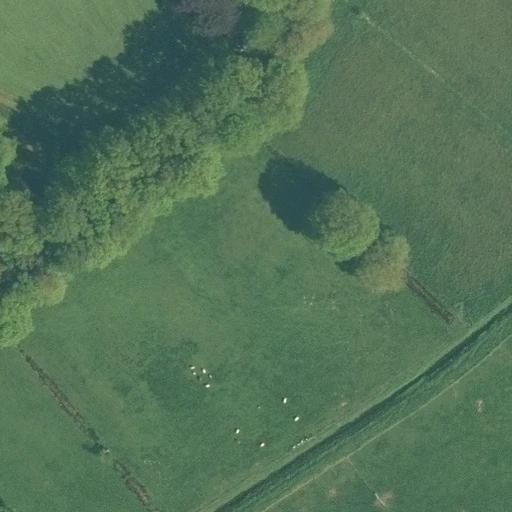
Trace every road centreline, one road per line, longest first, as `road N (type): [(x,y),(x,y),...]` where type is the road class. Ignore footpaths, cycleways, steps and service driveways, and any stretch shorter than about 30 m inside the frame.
road 1 (track): [(265,51),(228,97),(0,273)]
road 2 (track): [(237,511),(511,321)]
